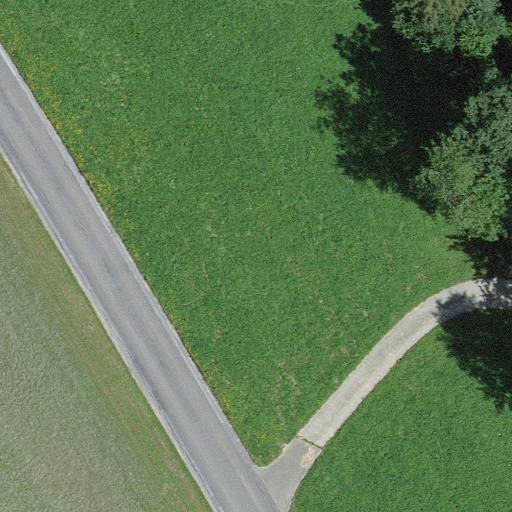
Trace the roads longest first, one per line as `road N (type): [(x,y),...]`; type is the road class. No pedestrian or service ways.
road 1 (tertiary): [(252,511),(0,92)]
road 2 (track): [(246,502),(283,474),(420,318),(470,295),(511,297)]
